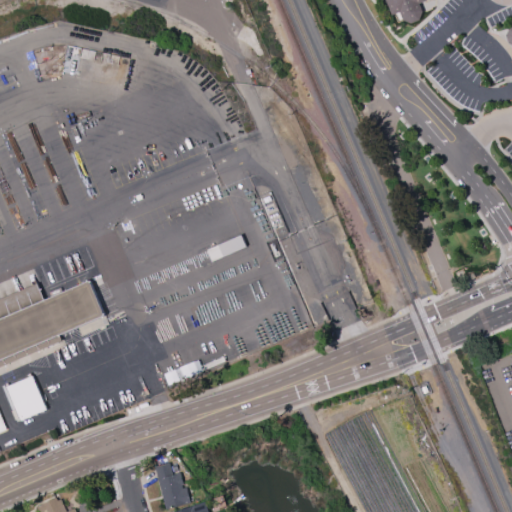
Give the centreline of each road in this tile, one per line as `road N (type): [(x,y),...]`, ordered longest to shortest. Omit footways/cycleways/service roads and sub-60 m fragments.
road 1 (secondary): [(164,428),(367,355)]
road 2 (tertiary): [(347,0),(393,77),(464,150)]
road 3 (secondary): [(511,282),(415,320),(367,355)]
road 4 (track): [(293,383),(356,511)]
road 5 (secondary): [(0,485),(122,442)]
